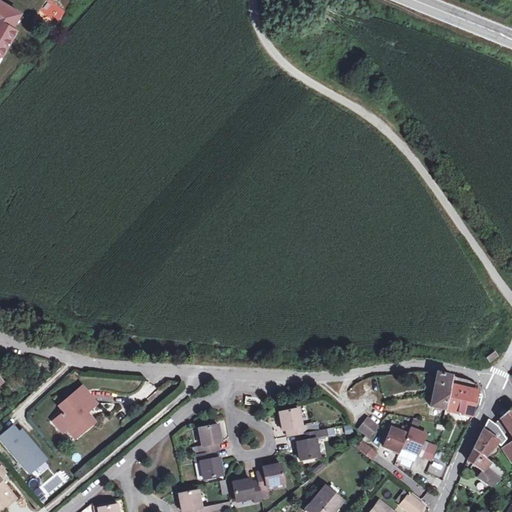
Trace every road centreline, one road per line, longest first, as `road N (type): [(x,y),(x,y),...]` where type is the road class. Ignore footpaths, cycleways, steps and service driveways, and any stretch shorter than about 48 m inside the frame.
road 1 (unclassified): [(511,298),(399,141),(273,48),(255,0)]
road 2 (residential): [(236,372),(308,379),(423,366),(497,384)]
road 3 (residential): [(0,336),(99,365),(236,372)]
road 4 (residential): [(442,511),(497,384)]
road 5 (residential): [(123,462),(223,390)]
